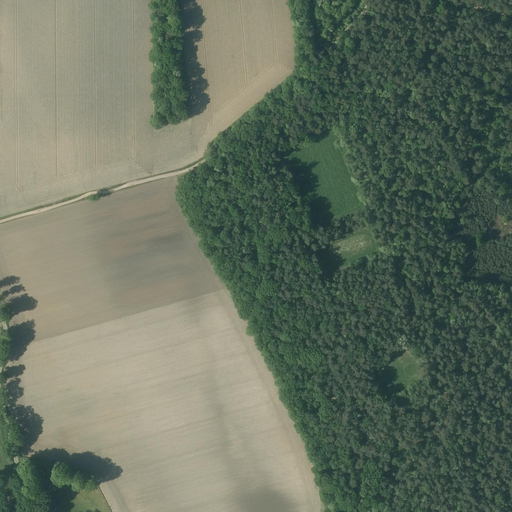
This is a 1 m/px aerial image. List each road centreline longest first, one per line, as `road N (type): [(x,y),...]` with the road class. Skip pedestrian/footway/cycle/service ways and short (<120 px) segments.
road 1 (track): [(435,366),(439,410),(416,454),(348,393),(298,379),(200,211),(193,166)]
road 2 (track): [(369,0),(303,81),(201,162),(0,221)]
road 3 (track): [(511,372),(434,362),(448,238),(478,173),(494,104),(511,89)]
road 4 (track): [(511,99),(362,10)]
road 5 (unclassified): [(34,511),(0,393)]
